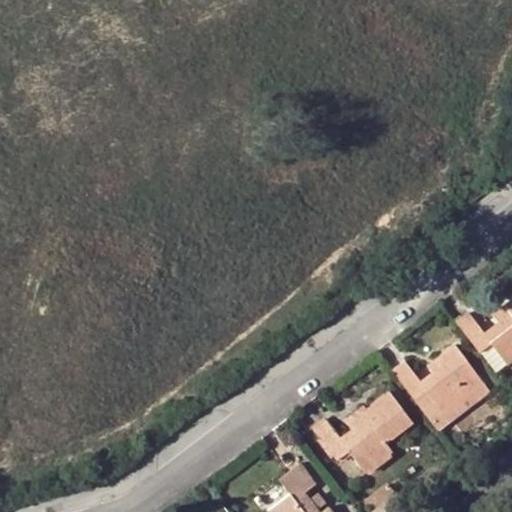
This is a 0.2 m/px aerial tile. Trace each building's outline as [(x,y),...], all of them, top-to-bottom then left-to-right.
[(467,314),(455,323),(477,353),(493,374),(505,364),(506,366),(511,361),(511,299),(503,307),(509,315),(498,324),(483,335),(467,314)] [(509,315),(503,307),(491,315),(498,324),(509,315)] [(403,362),(390,372),(420,411),(431,402),(441,415),(482,384),(453,346),(435,359),(440,366),(431,374),(420,383),(403,362)] [(425,367),(431,374),(440,366),(435,359),(425,367)] [(420,411),(436,432),(487,391),(482,384),(441,415),(431,402),(420,411)] [(313,432),(335,460),(345,453),(363,475),(391,453),(385,444),(411,424),(388,393),(360,415),(367,423),(354,433),(341,444),(325,422),(313,432)] [(367,423),(360,415),(348,424),(354,433),(367,423)] [(317,511),(316,510),(309,502),(304,496),(316,486),(299,464),(257,496),(268,511),(267,511),(328,511),(327,510),(324,511),(317,511)] [(382,487),(362,501),(370,511),(372,511),(391,498),(382,487)] [(317,497),(309,502),(316,510),(323,505),(317,497)]
